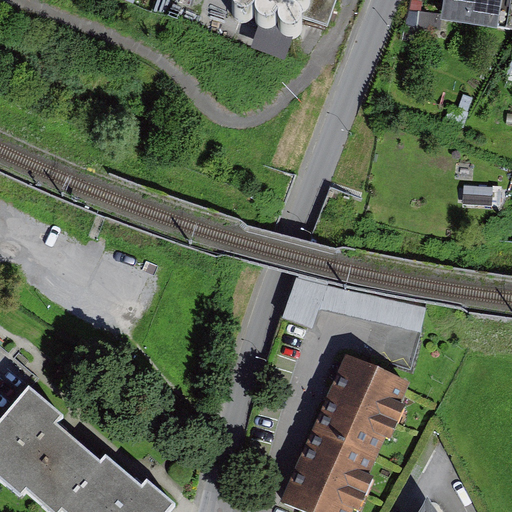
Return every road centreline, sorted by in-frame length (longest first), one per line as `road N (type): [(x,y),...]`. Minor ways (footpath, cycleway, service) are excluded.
road 1 (residential): [(214,511),(260,339),(382,0)]
road 2 (track): [(22,0),(163,54),(219,109),(243,116),(258,116),(294,93),(360,0)]
